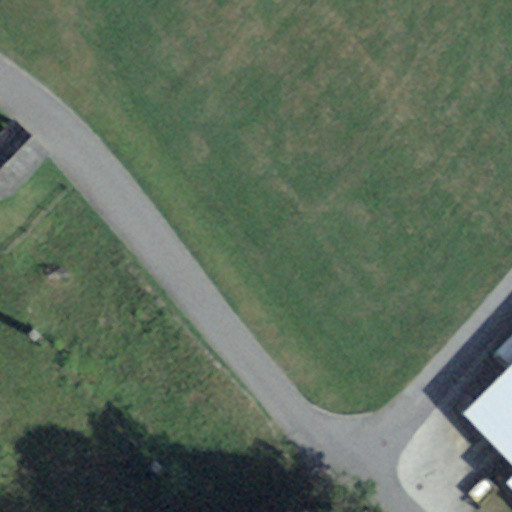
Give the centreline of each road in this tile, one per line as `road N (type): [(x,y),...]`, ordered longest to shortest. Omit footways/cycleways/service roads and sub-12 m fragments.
road 1 (unclassified): [(0,81),(100,174),(226,335),(349,473)]
road 2 (unclassified): [(349,473),(511,292)]
